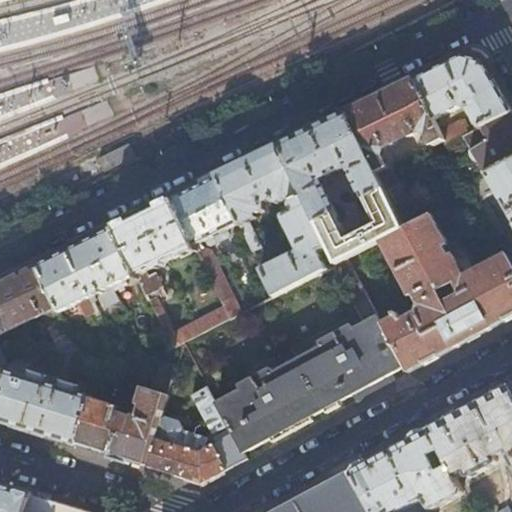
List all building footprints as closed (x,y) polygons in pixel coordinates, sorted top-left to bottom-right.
[(417,82),(437,121),(448,115),(450,120),(457,116),(456,112),(464,108),(471,109),(482,129),(511,113),(511,108),(486,64),(465,59),(444,69),(417,82)] [(350,115),(388,193),(399,187),(384,157),(386,150),(397,144),(398,144),(398,143),(399,143),(400,142),(400,141),(400,140),(400,139),(400,138),(406,135),(406,136),(407,136),(408,137),(409,137),(410,137),(411,137),(412,137),(413,137),(414,136),(423,132),(430,135),(436,147),(448,142),(437,121),(417,82),(384,98),(350,115)] [(511,113),(482,129),(466,137),(474,150),(474,151),(474,153),(474,155),(475,157),(476,159),(478,161),(479,162),(481,163),(488,176),(511,163),(511,113)] [(334,253),(339,264),(349,259),(384,241),(406,230),(388,193),(350,115),(316,132),(282,148),(334,253)] [(101,158),(108,172),(137,157),(131,143),(101,158)] [(334,253),(282,148),(238,170),(220,179),(242,224),(255,252),(264,248),(251,222),(258,218),(257,215),(266,211),(268,202),(272,200),(278,204),(289,199),(296,199),(293,204),(296,211),(286,216),(284,221),(299,253),(264,271),(276,296),(330,269),(324,258),(334,253)] [(511,163),(488,176),(511,216),(511,163)] [(242,224),(220,179),(209,184),(175,200),(204,259),(228,307),(234,318),(244,313),(212,251),(207,250),(202,244),(208,240),(211,246),(214,247),(231,239),(232,235),(230,230),(242,224)] [(204,259),(175,200),(132,221),(117,229),(140,275),(175,348),(186,343),(179,331),(177,332),(160,297),(162,295),(151,272),(157,269),(160,270),(168,266),(168,264),(170,263),(173,270),(186,264),(187,266),(204,259)] [(488,219),(509,255),(511,260),(511,242),(496,215),(488,219)] [(435,216),(406,230),(384,241),(413,297),(416,295),(421,305),(418,313),(405,321),(402,315),(385,325),(408,368),(411,373),(474,340),(511,319),(511,260),(509,255),(468,278),(456,256),(452,258),(447,249),(451,247),(435,216)] [(140,275),(117,229),(82,246),(41,266),(64,312),(91,299),(93,303),(100,299),(104,309),(122,300),(118,292),(129,287),(126,282),(140,275)] [(385,325),(349,259),(339,264),(332,268),(350,301),(352,300),(360,316),(366,327),(355,333),(352,328),(321,344),(323,350),(275,375),(273,371),(255,380),(240,388),(243,393),(219,405),(246,455),(355,396),(358,402),(385,387),(382,382),(396,374),(408,368),(385,325)] [(64,312),(41,266),(11,281),(0,286),(0,336),(45,314),(58,341),(62,339),(74,333),(64,312)] [(234,318),(228,307),(202,319),(208,331),(234,318)] [(366,327),(360,316),(252,373),(255,380),(273,371),(275,375),(323,350),(321,344),(352,328),(355,333),(366,327)] [(89,364),(74,333),(62,339),(77,369),(89,364)] [(34,344),(38,351),(49,345),(46,338),(34,344)] [(0,358),(8,374),(10,369),(11,365),(11,364),(0,343),(0,344),(0,358)] [(7,377),(0,397),(0,420),(36,432),(81,446),(96,400),(97,395),(87,392),(88,387),(65,380),(63,385),(58,383),(59,378),(30,369),(28,375),(10,369),(8,374),(7,377)] [(399,380),(396,374),(382,382),(385,387),(399,380)] [(162,420),(175,379),(160,375),(155,390),(148,388),(143,405),(146,405),(142,416),(135,414),(136,411),(129,409),(129,407),(126,406),(124,413),(120,412),(122,405),(116,403),(115,405),(96,400),(81,446),(113,456),(148,467),(162,420)] [(431,430),(458,480),(468,475),(469,477),(472,478),(499,464),(499,463),(500,461),(500,460),(499,458),(507,453),(511,462),(511,387),(472,409),(431,430)] [(246,455),(219,405),(211,389),(196,397),(217,436),(211,439),(208,448),(204,445),(206,437),(184,430),(185,427),(183,421),(170,417),(162,420),(148,467),(178,476),(204,484),(226,473),(249,460),(246,455)] [(463,496),(465,492),(458,480),(431,430),(391,452),(353,472),(375,511),(398,511),(425,498),(432,510),(437,510),(463,496)] [(375,511),(353,472),(279,511),(375,511)] [(21,490),(0,483),(0,511),(30,511),(37,495),(21,490)] [(92,511),(84,509),(37,495),(30,511),(92,511)]
